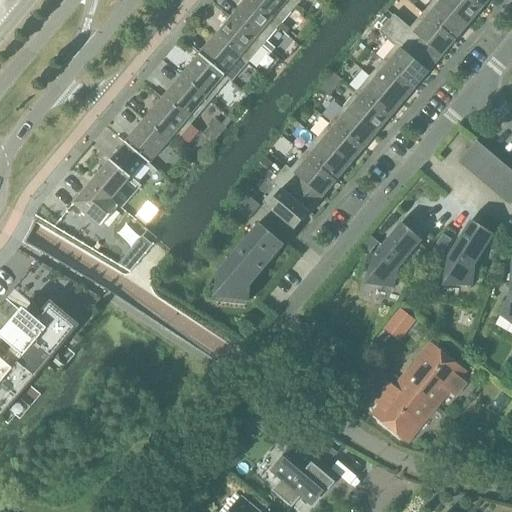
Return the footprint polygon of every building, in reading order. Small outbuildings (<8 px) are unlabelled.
[(245,0),(230,18),(263,45),(270,51),(274,48),(266,41),(278,27),(246,0),(245,0)] [(282,23),(294,9),(283,0),(246,0),(278,27),(286,34),(289,29),(282,23)] [(297,5),(301,0),(283,0),(294,9),(301,15),(305,11),(297,5)] [(433,0),(423,13),(455,41),(468,25),(438,0),(433,0)] [(469,0),(438,0),(468,25),(481,9),(469,0)] [(469,0),(481,9),(488,0),(469,0)] [(423,13),(410,28),(409,29),(441,56),(455,41),(423,13)] [(379,32),(395,46),(395,45),(427,73),(441,56),(409,29),(410,28),(394,15),(379,32)] [(230,18),(215,36),(247,64),(263,45),(230,18)] [(215,36),(199,55),(229,79),(228,80),(231,83),(232,82),(240,89),(243,84),(235,78),(247,64),(215,36)] [(395,46),(382,61),(414,88),(427,73),(395,45),(395,46)] [(228,80),(229,79),(199,55),(181,77),(210,101),(228,80)] [(382,61),(369,77),(401,104),(414,88),(382,61)] [(330,79),(338,86),(342,80),(334,74),(330,79)] [(181,77),(162,99),(192,123),(210,101),(181,77)] [(369,77),(356,92),(388,119),(401,104),(369,77)] [(356,92),(343,108),(375,135),(388,119),(356,92)] [(162,99),(144,121),(168,142),(172,146),(192,123),(162,99)] [(343,108),(330,123),(362,150),(375,135),(343,108)] [(221,124),(229,131),(235,123),(228,116),(221,124)] [(125,143),(146,160),(150,164),(157,170),(161,166),(153,159),(168,142),(144,121),(125,143)] [(330,123),(316,139),(348,166),(362,150),(330,123)] [(316,139),(303,154),(335,182),(348,166),(316,139)] [(460,161),(470,170),(478,161),(486,150),(476,142),(460,161)] [(125,143),(90,183),(111,201),(111,200),(118,207),(122,210),(142,186),(131,177),(143,163),(155,174),(157,171),(150,164),(146,160),(125,143)] [(480,178),(488,169),(496,159),(486,150),(478,161),(470,170),(480,178)] [(322,197),(335,182),(303,154),(291,169),(290,170),(322,197)] [(256,170),(271,183),(282,171),(266,158),(256,170)] [(480,178),(490,187),(498,178),(507,167),(496,159),(488,169),(480,178)] [(276,187),(308,214),(322,197),(290,170),(291,169),(286,166),(271,183),(276,187)] [(500,195),(508,186),(511,181),(511,171),(507,167),(498,178),(490,187),(500,195)] [(511,204),(511,202),(511,181),(508,186),(500,195),(511,204)] [(111,200),(111,201),(90,183),(74,203),(101,227),(118,207),(111,200)] [(295,230),(308,214),(276,187),(263,202),(295,230)] [(245,225),(260,206),(248,196),(232,214),(245,225)] [(474,266),(494,235),(470,220),(447,257),(444,282),(472,286),(474,266)] [(273,258),(280,247),(273,241),(276,238),(258,223),(218,271),(216,295),(247,297),(247,302),(248,302),(250,286),(274,258),(273,258)] [(398,268),(422,241),(401,223),(373,256),(366,281),(393,288),(398,268)] [(443,254),(451,241),(442,236),(434,248),(443,254)] [(368,255),(378,243),(370,237),(360,249),(368,255)] [(132,249),(119,265),(130,271),(142,257),(132,249)] [(511,260),(511,261),(509,297),(498,315),(511,322),(511,260)] [(15,327),(53,358),(79,326),(50,301),(41,312),(33,305),(15,327)] [(385,329),(399,340),(414,321),(400,310),(385,329)] [(0,348),(37,378),(53,358),(15,327),(0,345),(0,348)] [(455,397),(466,384),(460,379),(465,372),(430,344),(400,380),(435,409),(449,392),(455,397)] [(0,382),(20,398),(37,378),(0,348),(0,382)] [(408,443),(435,409),(400,380),(389,394),(382,389),(373,401),(379,406),(372,414),(408,443)] [(0,417),(3,420),(20,398),(0,382),(0,417)] [(247,450),(233,438),(218,456),(232,468),(247,450)] [(300,498),(310,506),(326,487),(329,490),(335,483),(322,471),(326,466),(297,442),(272,472),(281,480),(271,491),(292,508),(300,498)] [(329,446),(321,456),(329,463),(337,453),(329,446)] [(260,511),(243,497),(230,511),(260,511)]
